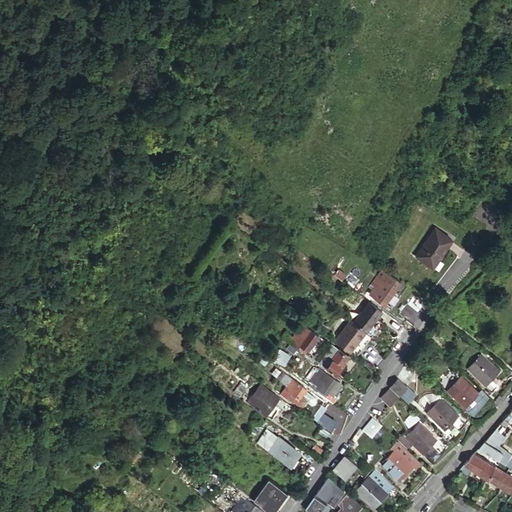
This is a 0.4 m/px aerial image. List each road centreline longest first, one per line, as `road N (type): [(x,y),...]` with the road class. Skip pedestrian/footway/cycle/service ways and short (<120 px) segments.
road 1 (residential): [(289,511),(454,264),(480,243),(490,218),(478,209)]
road 2 (residential): [(511,396),(413,511)]
